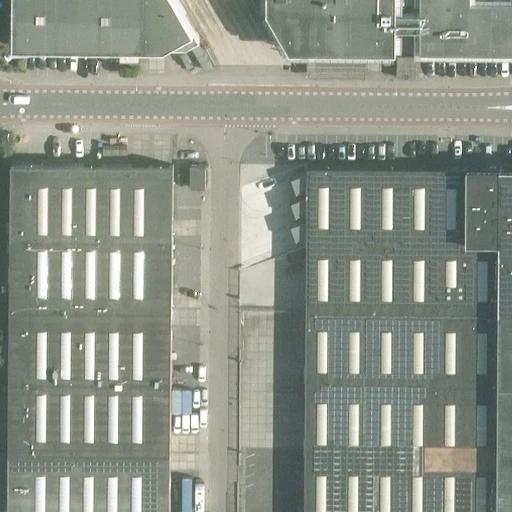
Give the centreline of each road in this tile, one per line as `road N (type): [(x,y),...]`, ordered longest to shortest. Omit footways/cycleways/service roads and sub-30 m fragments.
road 1 (unclassified): [(220,511),(224,105)]
road 2 (tertiary): [(482,109),(224,105)]
road 3 (tertiary): [(224,105),(0,103)]
